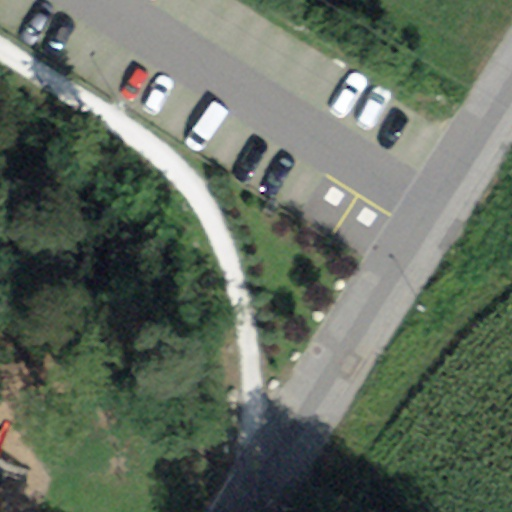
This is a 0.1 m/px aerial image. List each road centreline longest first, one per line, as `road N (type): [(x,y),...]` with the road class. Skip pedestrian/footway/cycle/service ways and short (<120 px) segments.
road 1 (track): [(272,511),(251,425),(242,302),(214,206),(151,142),(0,42)]
road 2 (unclassified): [(511,87),(247,511)]
